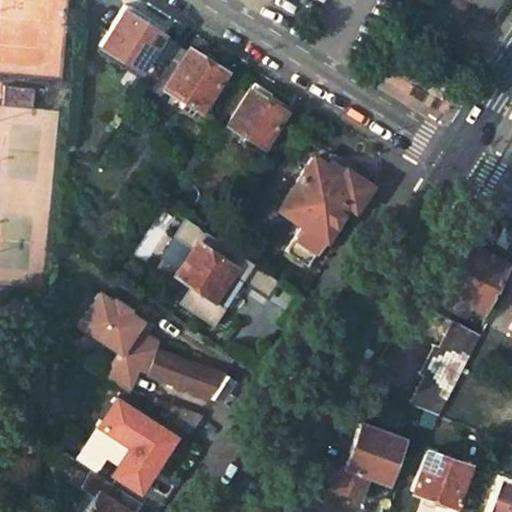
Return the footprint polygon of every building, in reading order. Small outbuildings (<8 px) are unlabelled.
[(125,0),(120,9),(156,32),(164,19),(134,0),(125,0)] [(159,35),(122,12),(101,45),(138,68),(159,35)] [(149,80),(199,111),(225,70),(176,39),(149,80)] [(283,112),(249,91),(226,127),(260,148),(283,112)] [(370,190),(342,170),(338,175),(311,157),(275,212),(303,230),(289,252),(311,268),(348,212),(353,216),(370,190)] [(396,213),(389,209),(380,224),(387,228),(396,213)] [(203,233),(173,279),(213,305),(243,260),(203,233)] [(503,263),(468,244),(442,292),(477,311),(503,263)] [(124,309),(111,299),(109,301),(96,293),(75,325),(114,351),(99,374),(127,393),(141,373),(148,377),(157,353),(152,351),(155,344),(132,328),(137,320),(123,311),(124,309)] [(434,415),(476,335),(448,321),(435,347),(430,345),(416,372),(420,375),(405,404),(434,415)] [(141,508),(151,491),(61,429),(65,387),(83,389),(86,366),(51,342),(41,439),(47,443),(114,489),(141,508)] [(357,363),(363,367),(372,352),(366,348),(357,363)] [(225,378),(157,353),(148,377),(211,399),(225,378)] [(189,434),(200,416),(155,400),(151,409),(189,434)] [(400,439),(356,423),(339,466),(385,482),(400,439)] [(107,499),(114,489),(47,443),(38,456),(78,483),(77,486),(93,497),(97,492),(107,499)] [(468,464),(424,447),(408,490),(452,506),(468,464)] [(511,511),(511,482),(496,476),(482,511),(511,511)] [(114,489),(107,499),(97,492),(93,497),(82,511),(137,511),(141,508),(114,489)]
